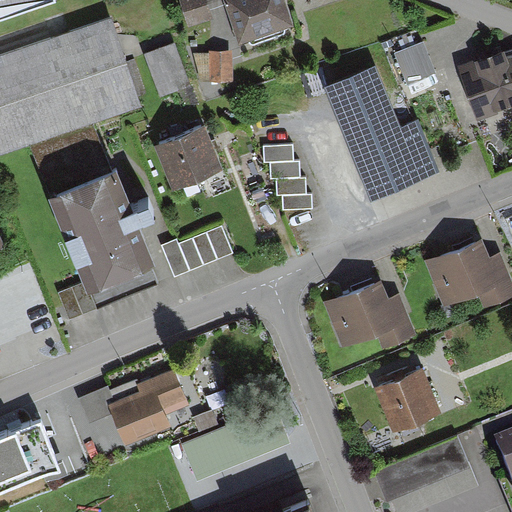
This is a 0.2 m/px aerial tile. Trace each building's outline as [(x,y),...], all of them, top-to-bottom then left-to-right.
[(0,0),(0,15),(45,0),(0,0)] [(214,19),(207,0),(179,0),(189,27),(214,19)] [(225,0),(240,43),(295,25),(287,0),(225,0)] [(0,154),(31,144),(51,197),(112,172),(93,124),(142,107),(111,18),(0,55),(0,154)] [(143,50),(160,95),(192,83),(176,38),(143,50)] [(395,50),(407,82),(437,70),(424,39),(395,50)] [(497,105),(511,100),(511,51),(507,53),(505,46),(458,62),(477,117),(499,110),(497,105)] [(233,82),(232,50),(209,51),(209,53),(193,54),(201,83),(233,82)] [(324,80),(370,196),(440,168),(419,115),(401,122),(377,59),(324,80)] [(173,186),(222,166),(204,123),(155,144),(173,186)] [(283,208),(313,207),(312,191),(307,191),(307,174),(301,175),(301,158),(294,158),(294,141),(263,142),(263,161),(270,161),(270,177),(276,177),(277,194),(283,194),(283,208)] [(112,172),(51,197),(47,199),(83,283),(92,304),(156,277),(152,266),(154,265),(134,219),(150,212),(145,199),(130,205),(116,171),(112,172)] [(162,244),(175,276),(233,252),(222,225),(180,243),(178,238),(162,244)] [(482,234),(425,257),(444,302),(477,289),(483,305),(511,293),(511,273),(501,248),(490,252),(482,234)] [(381,276),(324,299),(343,344),(376,331),(382,347),(418,332),(400,290),(389,295),(381,276)] [(59,293),(70,318),(94,309),(92,304),(83,283),(59,293)] [(19,307),(1,314),(11,340),(29,333),(19,307)] [(423,363),(374,383),(392,428),(441,408),(423,363)] [(113,411),(125,442),(172,423),(165,405),(188,396),(176,366),(138,381),(136,377),(110,387),(114,397),(108,399),(113,411)] [(114,397),(110,387),(108,382),(78,395),(89,421),(113,411),(108,399),(114,397)] [(277,403),(183,440),(198,477),(291,440),(277,403)] [(212,406),(193,414),(199,429),(219,421),(212,406)] [(0,487),(62,461),(41,412),(0,429),(0,487)] [(511,432),(495,440),(511,484),(511,432)] [(387,497),(470,465),(458,434),(375,466),(387,497)] [(319,511),(310,489),(255,511),(319,511)]
